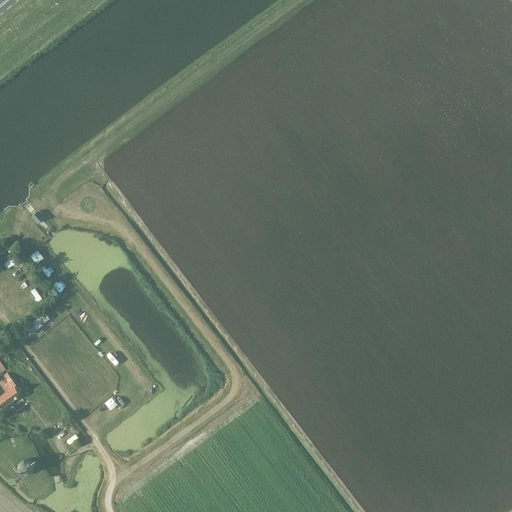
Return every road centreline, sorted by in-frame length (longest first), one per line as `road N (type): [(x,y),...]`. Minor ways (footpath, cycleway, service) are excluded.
road 1 (track): [(108,209),(231,368),(235,386),(111,484)]
road 2 (track): [(2,319),(102,452)]
